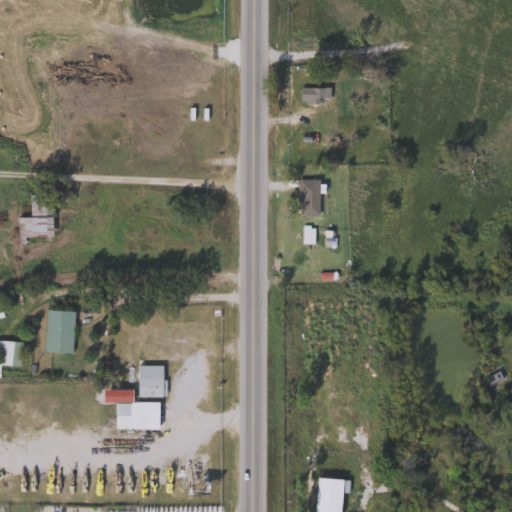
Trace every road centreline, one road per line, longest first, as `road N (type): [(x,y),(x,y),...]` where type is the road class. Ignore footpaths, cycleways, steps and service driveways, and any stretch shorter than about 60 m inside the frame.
road 1 (secondary): [(252,511),(251,0)]
road 2 (residential): [(252,310),(27,297)]
